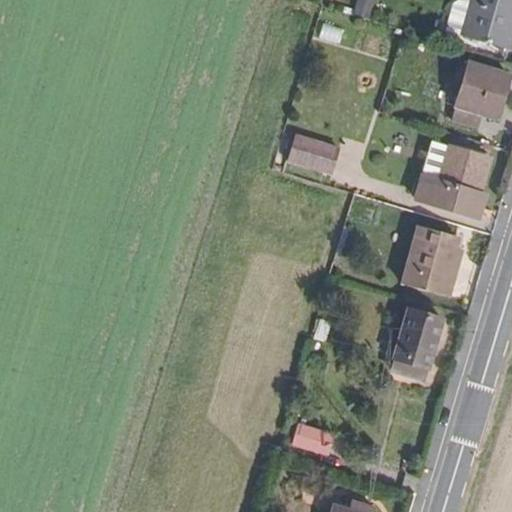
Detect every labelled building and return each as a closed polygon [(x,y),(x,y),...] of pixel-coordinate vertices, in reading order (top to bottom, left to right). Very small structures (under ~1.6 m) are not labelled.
[(373,0),(358,0),(355,18),(369,21),(373,0)] [(511,0),(469,0),(460,36),(505,48),(511,22),(511,0)] [(510,127),(511,121),(511,79),(478,71),(461,128),(487,136),(491,121),(510,127)] [(333,176),(340,151),(299,139),(292,164),(333,176)] [(443,184),(453,150),(439,145),(428,180),(443,184)] [(483,198),(494,162),(453,150),(443,184),(428,180),(421,200),(482,219),(488,200),(483,198)] [(336,178),(344,152),(340,151),(333,176),(336,178)] [(456,298),(470,248),(460,245),(462,234),(425,224),(408,284),(456,298)] [(430,366),(444,319),(412,309),(393,371),(408,376),(413,361),(430,366)] [(425,381),(430,366),(413,361),(408,376),(425,381)] [(325,456),(332,433),(295,423),(288,445),(325,456)] [(378,511),(380,507),(356,500),(352,511),(339,508),(338,511),(378,511)]
